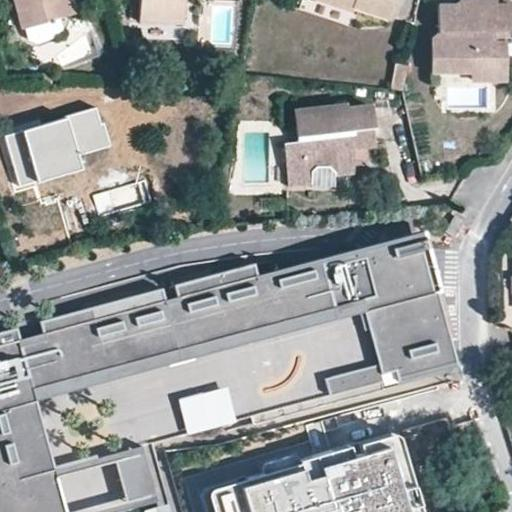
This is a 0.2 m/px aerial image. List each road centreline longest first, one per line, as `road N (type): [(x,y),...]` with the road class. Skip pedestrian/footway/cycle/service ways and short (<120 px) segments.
road 1 (residential): [(511,180),(468,268),(476,386),(511,488)]
road 2 (unknown): [(485,413),(286,447)]
